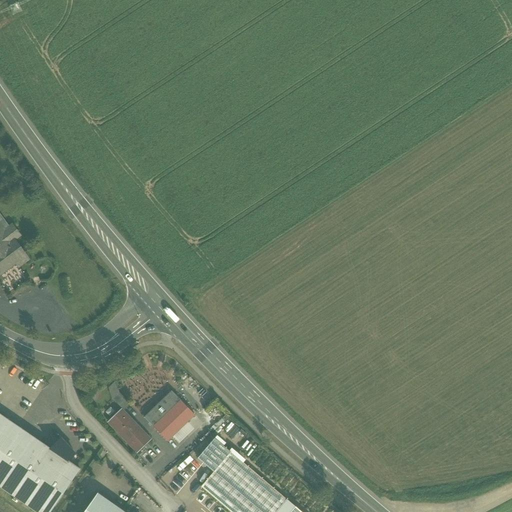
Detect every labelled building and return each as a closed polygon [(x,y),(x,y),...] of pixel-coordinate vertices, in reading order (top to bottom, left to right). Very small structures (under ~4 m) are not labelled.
[(0,271),(3,275),(15,265),(18,269),(26,262),(21,254),(23,252),(14,241),(20,237),(12,225),(9,228),(0,215),(0,271)] [(112,399),(124,411),(130,405),(119,393),(116,382),(109,388),(112,399)] [(172,392),(145,419),(153,427),(180,401),(172,392)] [(180,401),(153,427),(167,442),(195,416),(180,401)] [(151,440),(124,411),(120,415),(118,413),(111,419),(113,422),(109,425),(137,454),(151,440)] [(50,511),(80,470),(0,415),(0,488),(35,511),(50,511)] [(214,439),(223,447),(226,444),(217,436),(214,439)] [(214,439),(197,459),(214,473),(230,453),(229,452),(223,447),(214,439)] [(230,453),(243,463),(245,460),(231,448),(229,452),(230,453)] [(300,511),(243,463),(230,453),(214,473),(201,488),(229,511),(300,511)] [(123,511),(97,494),(84,511),(123,511)]
